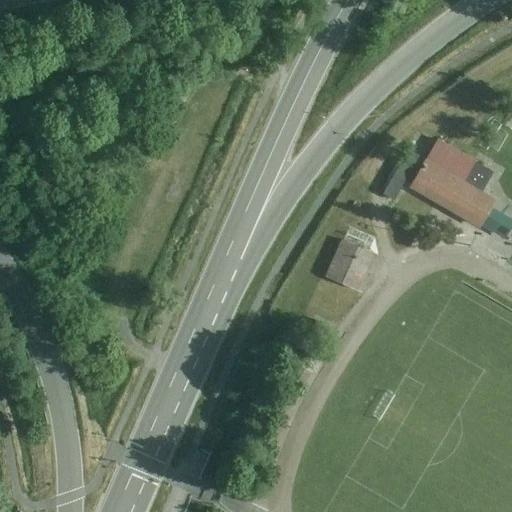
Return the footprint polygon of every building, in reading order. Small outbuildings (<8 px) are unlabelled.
[(437,136),(425,156),(483,190),(494,170),(437,136)] [(395,200),(419,155),(408,149),(384,193),(395,200)] [(483,190),(425,156),(409,184),(440,203),(480,227),(481,225),(492,206),(497,199),(483,190)] [(511,224),(511,217),(492,206),(481,225),(504,239),(511,224)] [(358,289),(374,253),(341,238),(325,274),(358,289)]
